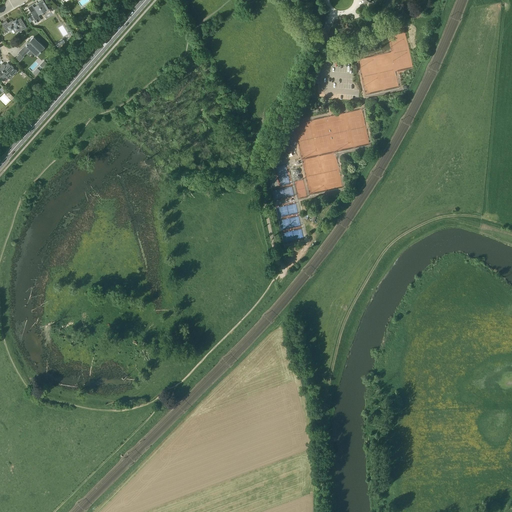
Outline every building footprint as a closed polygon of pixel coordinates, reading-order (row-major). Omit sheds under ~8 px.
[(48,10),(46,5),(49,4),(46,0),(42,0),(37,3),(38,6),(34,8),(32,5),(28,7),(32,16),(31,16),(36,23),(37,22),(36,20),(39,18),(37,15),(42,12),(43,13),(48,10)] [(19,32),(27,28),(21,18),(17,21),(17,19),(13,21),(13,20),(8,23),(6,20),(1,23),(6,31),(9,30),(10,31),(14,29),(15,32),(18,30),(19,32)] [(36,56),(44,48),(33,37),(26,45),(19,52),(23,56),(30,49),(36,56)] [(9,64),(6,67),(2,64),(0,66),(0,76),(2,78),(6,75),(9,78),(17,71),(11,65),(10,65),(9,64),(9,65),(9,64)] [(278,144),(279,148),(280,151),(275,152),(277,160),(287,158),(286,156),(289,155),(288,153),(292,152),(292,151),(293,147),(292,144),(291,141),(289,138),(289,137),(282,138),(283,139),(280,140),(281,144),(278,144)]
